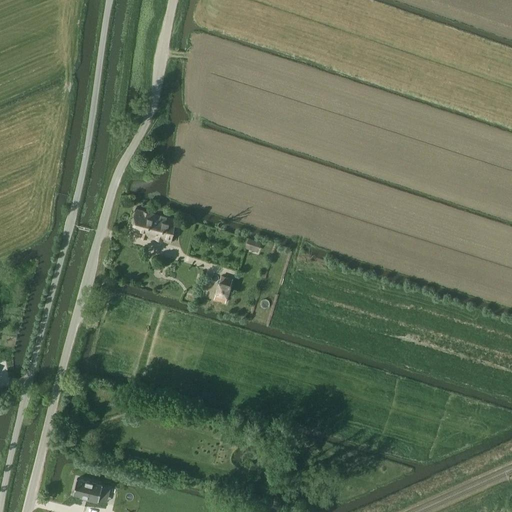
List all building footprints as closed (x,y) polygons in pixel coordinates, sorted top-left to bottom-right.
[(171,243),(177,220),(135,209),(130,232),(171,243)] [(245,248),(257,252),(261,242),(248,238),(245,248)] [(218,280),(214,294),(215,294),(214,300),(225,303),(227,297),(228,298),(232,284),(231,284),(233,279),(221,275),(220,281),(218,280)] [(132,392),(127,407),(139,411),(143,396),(132,392)] [(145,459),(129,455),(127,461),(143,466),(145,459)] [(86,499),(97,502),(102,484),(77,478),(73,494),(87,498),(86,499)] [(109,504),(113,487),(106,486),(103,503),(109,504)]
